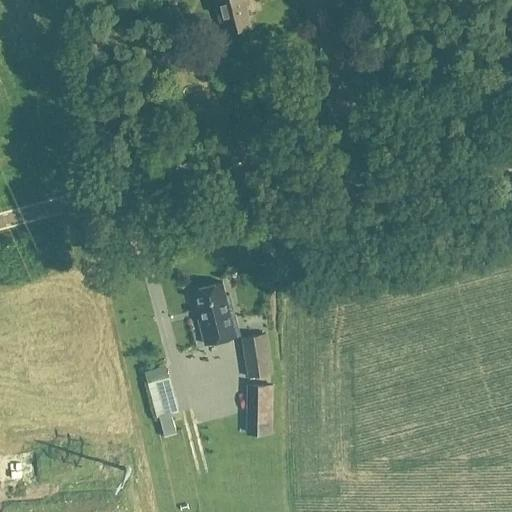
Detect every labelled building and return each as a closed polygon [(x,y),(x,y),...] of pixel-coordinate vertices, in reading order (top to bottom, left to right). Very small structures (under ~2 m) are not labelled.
[(161,0),(171,20),(172,19),(182,14),(175,0),(161,0)] [(248,0),(214,0),(221,23),(224,22),(227,34),(251,28),(245,5),(249,4),(248,0)] [(194,290),(201,319),(198,320),(205,345),(240,336),(229,295),(226,296),(222,282),(194,290)] [(249,378),(273,374),(266,335),(242,339),(249,378)] [(153,380),(164,414),(181,408),(170,374),(153,380)] [(254,396),(275,394),(274,380),(253,382),(254,396)]
